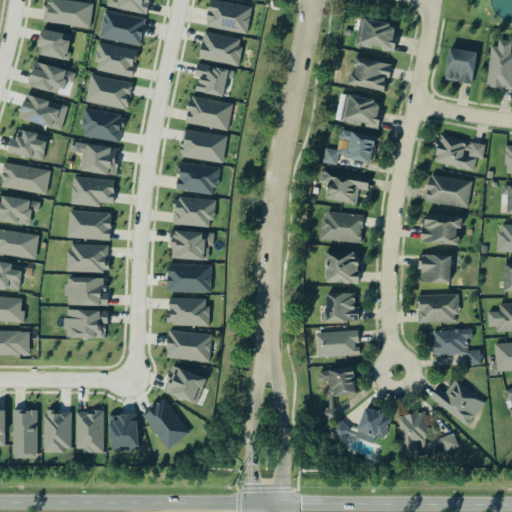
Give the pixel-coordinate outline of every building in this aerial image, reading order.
[(93,2),(71,0),(45,0),(43,21),(90,26),(93,2)] [(147,13),(149,0),(107,0),(107,7),(147,13)] [(246,34),(252,7),(219,0),(210,0),(205,25),(246,34)] [(145,18),(104,10),(98,37),(140,45),(145,18)] [(362,19),(358,45),(394,51),(397,24),(362,19)] [(37,53),(66,60),(72,36),(43,29),(37,53)] [(198,58),(237,66),(243,39),(204,31),(198,58)] [(490,46),(486,86),(511,89),(511,52),(511,40),(498,39),(497,46),(490,46)] [(93,69),(131,77),(137,50),(99,42),(93,69)] [(477,46),(469,45),(469,50),(448,48),(445,80),(473,83),(477,46)] [(352,66),(349,84),(386,91),(391,64),(354,57),(352,66)] [(27,84),(63,94),(67,80),(73,82),(75,73),(33,61),(27,84)] [(223,96),(226,77),(232,79),(234,70),(199,63),(194,90),(223,96)] [(132,82),(91,74),(85,101),(127,110),(132,82)] [(68,105),(25,94),(19,117),(62,128),(68,105)] [(383,102),(349,95),(344,120),(377,127),(383,102)] [(186,123),(228,129),(232,102),(190,97),(186,123)] [(85,108),(80,135),(119,142),(122,126),(124,127),(126,116),(85,108)] [(7,151),(42,160),(48,136),(18,128),(15,138),(11,137),(7,151)] [(222,162),(226,135),(183,129),(179,156),(222,162)] [(370,163),(375,136),(350,131),(348,142),(339,140),(337,150),(325,147),(322,162),(336,164),(338,156),(370,163)] [(485,144),(468,141),(468,140),(439,134),(434,163),(474,169),(476,157),(482,158),(485,144)] [(120,149),(86,143),(81,170),(115,176),(120,149)] [(0,187),(47,193),(50,169),(3,163),(0,187)] [(218,166),(179,163),(176,190),(216,194),(218,166)] [(324,199),(356,203),(358,188),(367,190),(369,175),(322,168),(320,184),(326,185),(324,199)] [(426,201),(468,207),(471,180),(430,174),(426,201)] [(115,181),(74,175),(70,203),(100,207),(101,202),(112,203),(115,181)] [(0,220),(30,224),(31,210),(38,211),(39,200),(0,196),(0,220)] [(214,199),(174,197),(172,224),(213,226),(214,199)] [(110,239),(111,212),(68,210),(67,238),(110,239)] [(363,214),(323,212),(322,240),(361,242),(363,214)] [(421,241),(458,245),(461,217),(424,213),(421,241)] [(511,224),(497,224),(496,251),(511,251),(511,224)] [(38,233),(0,229),(0,253),(36,258),(38,233)] [(171,258),(208,259),(208,244),(213,245),(213,232),(172,231),(171,258)] [(108,272),(109,245),(68,244),(67,271),(108,272)] [(358,283),(358,251),(326,251),(325,282),(358,283)] [(420,282),(450,282),(451,255),(421,254),(420,282)] [(0,286),(19,289),(22,264),(0,262),(0,286)] [(511,263),(504,263),(503,291),(511,291),(511,263)] [(210,292),(211,265),(168,264),(167,291),(210,292)] [(106,278),(67,276),(66,304),(106,305),(106,278)] [(357,293),(328,292),(327,320),(356,321),(357,293)] [(418,323),(454,322),(454,314),(459,314),(458,293),(417,295),(418,323)] [(0,320),(24,321),(24,311),(21,311),(21,297),(0,296),(0,320)] [(208,325),(208,298),(168,297),(167,324),(208,325)] [(511,303),(499,304),(499,311),(487,311),(487,326),(495,326),(495,331),(511,330),(511,303)] [(107,310),(66,309),(65,337),(106,338),(107,310)] [(466,364),(480,364),(479,349),(467,350),(467,340),(472,339),(472,328),(432,330),(433,355),(466,354),(466,364)] [(0,354),(29,355),(29,331),(0,330),(0,354)] [(211,333),(168,330),(166,357),(209,361),(211,333)] [(316,356),(359,355),(358,330),(315,332),(316,356)] [(495,371),(511,370),(511,342),(494,343),(495,371)] [(206,379),(176,366),(165,391),(196,404),(206,379)] [(329,368),(330,396),(355,394),(354,367),(329,368)] [(485,401),(454,379),(445,391),(438,386),(429,398),(468,426),(485,401)] [(189,433),(164,397),(142,413),(167,449),(189,433)] [(330,423),(341,414),(331,402),(320,411),(330,423)] [(384,438),(391,415),(364,407),(355,437),(374,443),(376,436),(384,438)] [(37,454),(37,409),(13,409),(13,453),(37,454)] [(43,451),(71,451),(71,412),(55,412),(55,409),(44,409),(43,451)] [(75,411),(76,452),(103,452),(102,410),(75,411)] [(453,433),(432,441),(429,441),(428,434),(419,410),(405,415),(397,416),(398,423),(401,456),(417,454),(422,448),(428,445),(436,445),(441,443),(444,451),(458,446),(453,433)] [(110,451),(138,449),(136,414),(109,415),(110,451)] [(341,440),(350,430),(339,421),(330,431),(341,440)]
